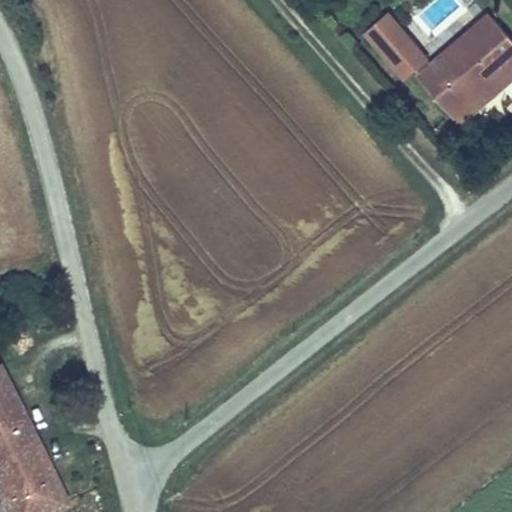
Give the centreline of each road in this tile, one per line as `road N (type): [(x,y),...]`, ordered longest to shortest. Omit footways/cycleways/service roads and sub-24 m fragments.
road 1 (unclassified): [(511,184),(168,455),(125,474)]
road 2 (tertiary): [(0,31),(46,153),(125,474)]
